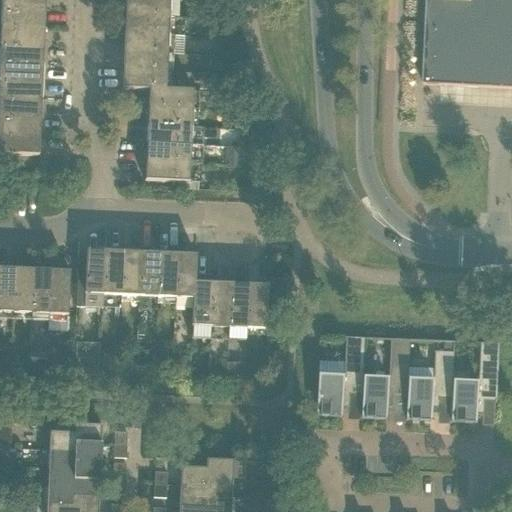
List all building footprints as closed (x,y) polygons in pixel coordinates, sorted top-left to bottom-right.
[(0,0),(1,10),(45,12),(45,0),(0,0)] [(131,0),(125,0),(124,17),(169,19),(169,2),(131,0)] [(511,0),(427,0),(423,86),(511,90),(511,0)] [(0,10),(0,28),(44,30),(45,12),(1,10),(0,10)] [(169,19),(124,17),(124,34),(168,36),(168,37),(174,37),(184,38),(185,20),(169,19)] [(44,30),(0,28),(0,46),(43,48),(44,30)] [(168,36),(124,34),(123,53),(173,55),(174,37),(168,37),(168,36)] [(0,46),(0,64),(42,66),(43,48),(0,46)] [(173,55),(123,53),(122,71),(172,73),(173,55)] [(42,66),(0,64),(0,81),(41,83),(42,66)] [(172,73),(122,71),(121,90),(148,91),(166,92),(166,91),(171,91),(172,73)] [(0,81),(0,99),(41,101),(41,83),(0,81)] [(148,91),(147,109),(196,111),(197,92),(171,91),(166,91),(166,92),(148,91)] [(41,101),(0,99),(0,118),(40,120),(41,101)] [(147,109),(147,127),(191,129),(195,129),(196,111),(147,109)] [(40,120),(0,118),(0,135),(39,137),(40,120)] [(191,129),(147,127),(146,145),(201,148),(202,130),(195,129),(191,129)] [(39,137),(0,135),(0,155),(38,157),(39,137)] [(201,148),(146,145),(145,163),(200,165),(201,148)] [(200,165),(145,163),(144,182),(199,184),(200,165)] [(84,283),(76,283),(76,309),(102,310),(102,297),(105,252),(85,252),(84,283)] [(105,252),(102,297),(120,297),(122,253),(105,252)] [(122,253),(120,297),(138,298),(140,254),(122,253)] [(138,298),(156,299),(158,255),(140,254),(138,298)] [(156,299),(156,304),(174,305),(177,256),(158,255),(156,299)] [(177,256),(174,305),(192,306),(192,300),(193,284),(194,284),(195,256),(177,256)] [(14,270),(0,269),(0,313),(12,314),(14,270)] [(32,271),(14,270),(12,314),(30,315),(32,271)] [(30,315),(48,316),(50,272),(42,271),(32,271),(30,315)] [(69,273),(50,272),(48,316),(67,317),(69,273)] [(191,328),(209,328),(211,285),(194,284),(193,284),(192,300),(192,306),(191,328)] [(209,328),(228,329),(230,285),(211,285),(209,328)] [(228,329),(246,330),(248,286),(230,285),(228,329)] [(246,330),(265,331),(267,287),(248,286),(246,330)] [(361,395),(362,378),(364,339),(344,338),(344,340),(345,340),(344,379),(342,378),(343,377),(317,376),(315,418),(341,419),(341,407),(347,407),(348,394),(361,395)] [(118,339),(117,347),(125,347),(126,341),(123,339),(118,339)] [(362,378),(361,395),(360,420),(386,421),(386,409),(392,409),(393,396),(406,397),(407,380),(408,342),(411,342),(411,341),(387,340),(387,341),(390,342),(388,380),(387,380),(387,379),(362,378)] [(75,343),(74,359),(86,359),(98,360),(99,344),(75,343)] [(443,343),(442,353),(453,354),(453,343),(443,343)] [(452,382),(451,398),(450,423),(475,424),(476,412),(482,412),(483,401),(496,401),(499,344),(479,344),(477,383),(452,382)] [(136,351),(136,368),(152,368),(153,352),(136,351)] [(159,352),(158,368),(171,369),(172,352),(159,352)] [(451,399),(453,354),(442,353),(433,353),(433,354),(434,354),(433,382),(432,382),(432,381),(407,380),(406,397),(405,421),(430,423),(431,407),(437,407),(437,398),(451,399)] [(173,356),(172,369),(188,370),(188,357),(173,356)] [(1,362),(1,366),(9,366),(9,362),(9,357),(1,357),(1,362)] [(105,358),(105,366),(116,367),(117,358),(105,358)] [(46,364),(46,368),(58,368),(58,365),(58,359),(47,359),(46,364)] [(225,377),(225,380),(244,381),(244,378),(245,365),(226,364),(225,377)] [(195,376),(195,378),(206,379),(206,376),(207,371),(195,371),(195,376)] [(75,444),(101,445),(102,427),(75,425),(73,435),(49,433),(49,452),(75,453),(75,444)] [(113,446),(126,447),(127,434),(114,433),(113,446)] [(49,452),(48,470),(74,471),(74,462),(100,463),(101,445),(75,444),(75,453),(49,452)] [(126,447),(113,446),(113,459),(126,460),(126,447)] [(205,479),(232,481),(232,462),(206,460),(205,469),(180,468),(179,487),(205,488),(205,479)] [(48,470),(47,488),(73,489),(73,480),(99,481),(100,463),(74,462),(74,471),(48,470)] [(125,478),(125,465),(113,464),(112,478),(125,478)] [(154,473),(153,486),(166,486),(167,473),(154,473)] [(205,488),(179,487),(178,505),(204,506),(205,497),(231,498),(232,481),(205,479),(205,488)] [(47,488),(46,506),(72,507),(73,498),(98,499),(99,481),(73,480),(73,489),(47,488)] [(111,496),(124,496),(125,483),(112,482),(111,496)] [(166,486),(153,486),(153,499),(165,499),(166,486)] [(178,505),(178,511),(230,511),(231,498),(205,497),(204,506),(178,505)] [(46,506),(45,511),(97,511),(98,499),(73,498),(72,507),(46,506)]
